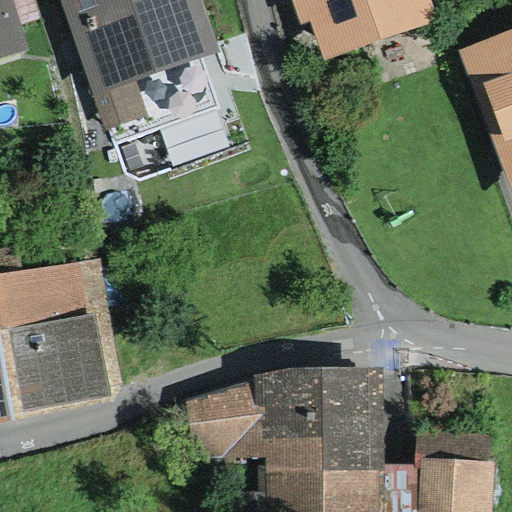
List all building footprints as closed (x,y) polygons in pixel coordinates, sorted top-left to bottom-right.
[(0,0),(0,56),(19,51),(10,27),(37,18),(31,0),(0,0)] [(76,0),(102,76),(197,44),(182,0),(76,0)] [(320,11),(332,46),(419,15),(413,0),(305,0),(311,14),(320,11)] [(511,53),(487,63),(511,129),(511,53)] [(21,282),(16,253),(0,255),(0,341),(3,366),(0,367),(0,389),(4,409),(100,391),(92,347),(107,344),(100,309),(85,312),(77,271),(21,282)] [(220,448),(279,446),(280,466),(367,467),(367,378),(270,381),(215,395),(215,401),(192,403),(195,455),(221,454),(220,448)] [(428,438),(422,511),(479,511),(484,441),(428,438)] [(277,511),(366,511),(367,467),(280,466),(277,511)]
